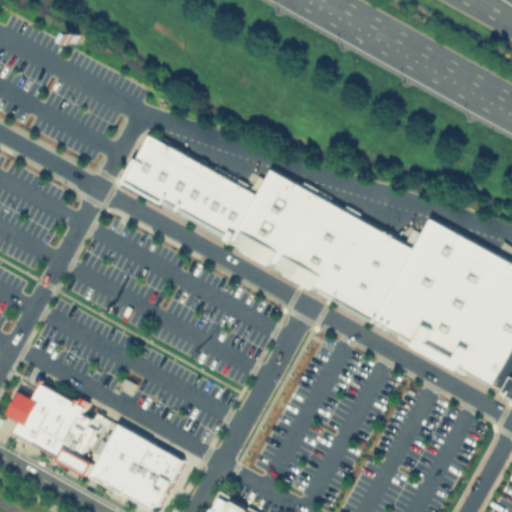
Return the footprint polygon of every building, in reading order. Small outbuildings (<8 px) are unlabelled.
[(189,154),(150,132),(147,139),(143,136),(118,181),(161,205),(163,202),(189,154)] [(163,202),(165,203),(165,204),(175,210),(177,207),(179,208),(204,162),(189,154),(163,202)] [(204,162),(179,208),(181,210),(180,212),(232,241),(259,192),(204,162)] [(275,265),(269,261),(267,265),(236,248),(238,244),(232,241),(259,192),(273,167),(316,191),(275,265)] [(316,191),(355,213),(315,287),(312,285),(310,290),(279,272),(281,268),(275,265),(316,191)] [(355,213),(378,225),(337,299),(333,297),(331,299),(317,291),(318,289),(315,287),(355,213)] [(468,370),(465,376),(389,334),(392,329),(375,320),(415,246),(432,216),(511,259),(511,354),(495,385),(468,370)] [(378,225),(415,246),(375,320),(370,317),(368,320),(339,303),(340,301),(337,299),(378,225)] [(511,400),(501,394),(504,389),(495,385),(511,354),(511,400)] [(92,474),(14,431),(20,419),(8,413),(21,390),(33,397),(42,380),(77,400),(79,395),(91,401),(84,413),(92,417),(96,410),(120,424),(92,474)] [(124,492),(92,474),(120,424),(152,442),(124,492)] [(152,442),(184,459),(159,504),(155,502),(152,507),(124,492),(152,442)] [(243,505),(247,507),(248,505),(260,511),(205,511),(218,488),(235,497),(234,499),(238,502),(239,500),(244,503),(243,505)]
